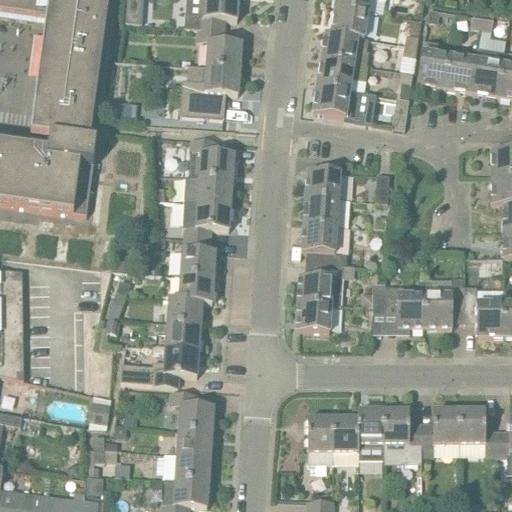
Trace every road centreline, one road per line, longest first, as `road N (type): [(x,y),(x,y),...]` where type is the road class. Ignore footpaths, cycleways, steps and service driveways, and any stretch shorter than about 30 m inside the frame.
road 1 (residential): [(264,375),(283,124)]
road 2 (residential): [(264,375),(511,376)]
road 3 (residential): [(283,124),(425,148),(445,137)]
road 4 (residential): [(256,511),(264,375)]
road 5 (residential): [(283,124),(299,0)]
